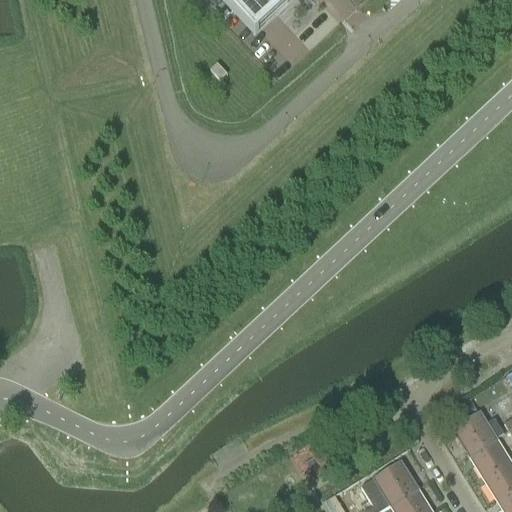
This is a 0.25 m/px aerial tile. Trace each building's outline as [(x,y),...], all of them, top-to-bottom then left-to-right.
[(297,0),(217,0),(255,40),(297,0)] [(219,83),(226,76),(216,65),(209,72),(219,83)] [(493,421),(484,427),(478,416),(453,432),(469,458),(494,443),(494,442),(503,437),(493,421)] [(507,464),(494,443),(469,458),(483,479),(507,464)] [(511,489),(511,471),(507,464),(483,479),(496,500),(511,489)] [(374,482),(361,490),(372,509),(367,511),(384,511),(390,508),(416,493),(399,466),(374,482)] [(511,511),(511,489),(496,500),(503,511),(511,511)] [(392,511),(427,511),(416,493),(390,508),(392,511)]
